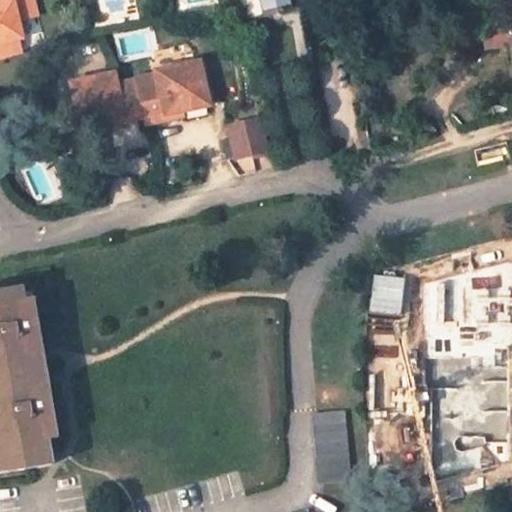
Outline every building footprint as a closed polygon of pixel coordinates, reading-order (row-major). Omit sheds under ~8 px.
[(32,0),(0,0),(0,42),(19,38),(21,37),(17,19),(36,15),(32,0)] [(511,19),(503,21),(504,27),(508,46),(511,71),(511,19)] [(504,27),(488,29),(491,49),(508,46),(504,27)] [(19,38),(0,42),(0,59),(22,54),(19,38)] [(159,83),(139,88),(145,117),(147,124),(168,119),(167,114),(209,105),(199,62),(157,72),(159,83)] [(114,74),(71,84),(81,127),(123,117),(124,122),(145,117),(139,88),(137,80),(117,85),(114,74)] [(507,112),(502,95),(488,99),(492,116),(507,112)] [(266,150),(259,120),(229,127),(236,158),(266,150)] [(511,160),(506,141),(477,148),(482,168),(511,160)] [(511,257),(429,279),(438,310),(511,289),(511,257)] [(22,299),(20,287),(0,289),(0,473),(51,464),(46,441),(44,432),(54,431),(46,381),(36,383),(30,351),(40,350),(33,305),(23,307),(22,299)] [(33,305),(31,298),(22,299),(23,307),(33,305)] [(46,381),(40,350),(30,351),(36,383),(46,381)] [(435,425),(430,372),(381,376),(386,421),(387,429),(435,425)] [(381,376),(365,377),(369,422),(386,421),(381,376)] [(351,482),(345,411),(316,413),(323,484),(351,482)] [(387,442),(437,438),(435,425),(387,429),(387,442)] [(46,441),(55,439),(54,431),(44,432),(46,441)]
